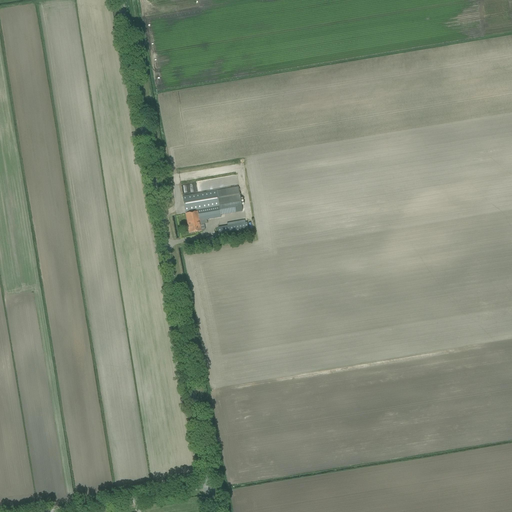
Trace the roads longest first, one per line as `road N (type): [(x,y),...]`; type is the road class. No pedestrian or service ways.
road 1 (unclassified): [(210,485),(120,0)]
road 2 (unclassified): [(61,511),(210,485)]
